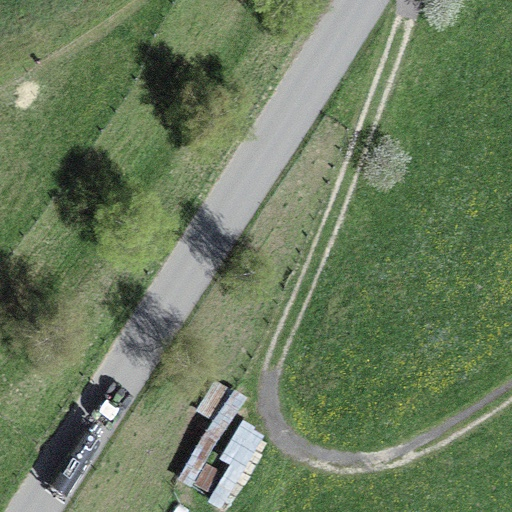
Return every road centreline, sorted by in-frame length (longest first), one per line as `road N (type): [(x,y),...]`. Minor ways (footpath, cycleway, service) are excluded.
road 1 (track): [(511,392),(411,449),(350,461),(299,449),(271,413),(272,359),(372,116),(406,0)]
road 2 (unclassified): [(362,0),(35,511)]
